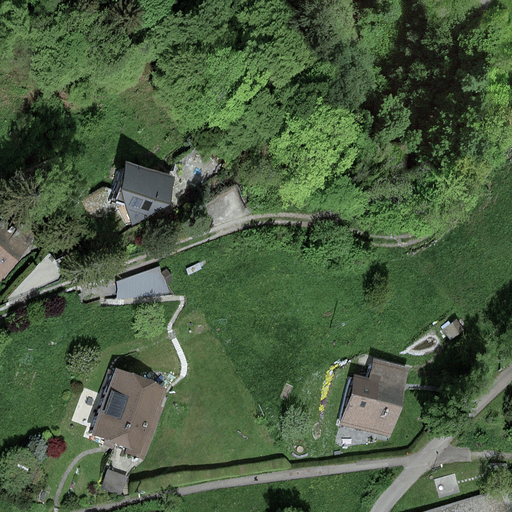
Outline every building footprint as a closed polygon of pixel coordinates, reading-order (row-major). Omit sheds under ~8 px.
[(171,179),(120,168),(114,194),(129,221),(166,206),(171,179)] [(10,216),(0,227),(0,275),(34,237),(10,216)] [(401,370),(370,364),(367,380),(352,377),(344,422),(389,431),(401,370)] [(163,390),(115,373),(93,436),(140,453),(163,390)] [(504,511),(498,490),(430,511),(504,511)]
